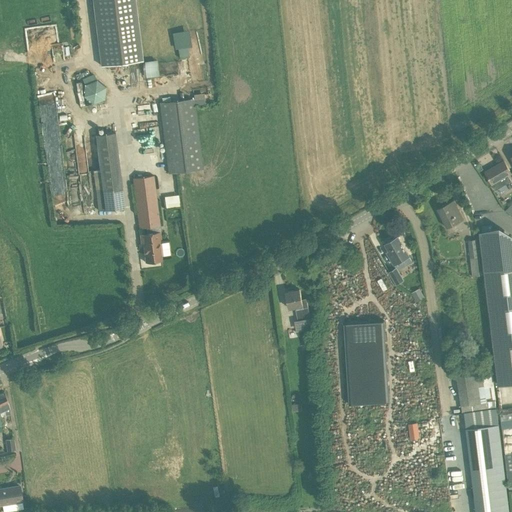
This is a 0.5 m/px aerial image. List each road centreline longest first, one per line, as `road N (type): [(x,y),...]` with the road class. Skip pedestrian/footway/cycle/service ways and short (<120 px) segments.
road 1 (tertiary): [(0,373),(47,351),(99,344),(311,246),(511,127)]
road 2 (unknown): [(405,192),(433,300),(464,500)]
road 3 (track): [(119,131),(115,92),(91,64),(83,0)]
